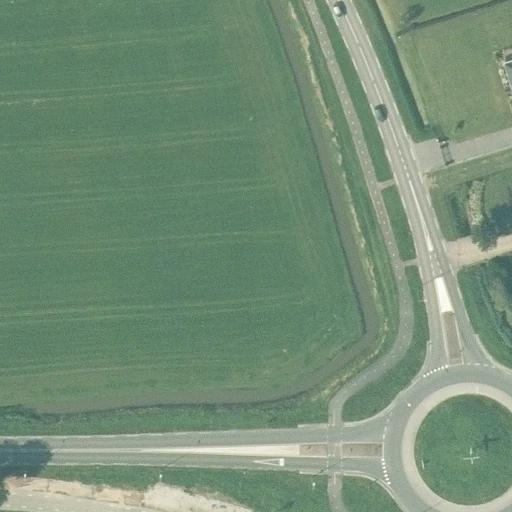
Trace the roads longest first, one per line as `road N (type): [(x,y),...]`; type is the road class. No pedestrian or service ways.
road 1 (secondary): [(398,421),(335,436),(138,451)]
road 2 (secondary): [(138,451),(395,471)]
road 3 (tertiary): [(418,209),(338,0)]
road 4 (tertiary): [(479,376),(418,209)]
road 5 (tertiary): [(418,209),(438,382)]
road 6 (secondary): [(138,451),(0,452)]
